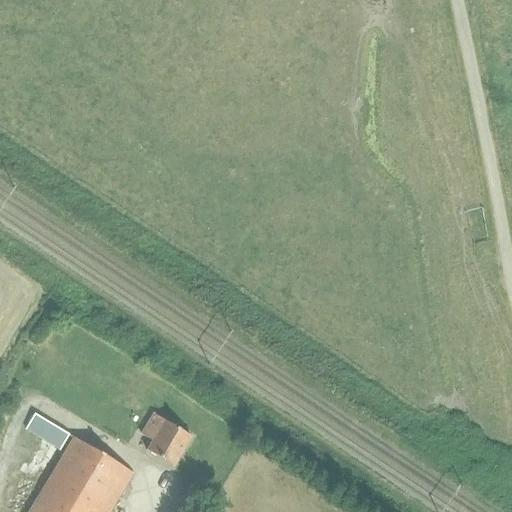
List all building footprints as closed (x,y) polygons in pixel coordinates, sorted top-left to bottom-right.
[(37,352),(46,355),(51,338),(41,336),(37,352)] [(24,410),(7,449),(22,456),(40,416),(24,410)] [(173,466),(191,436),(153,413),(141,434),(153,441),(147,451),(173,466)] [(50,425),(41,440),(59,451),(68,435),(50,425)] [(111,511),(134,473),(73,437),(28,511),(111,511)]
